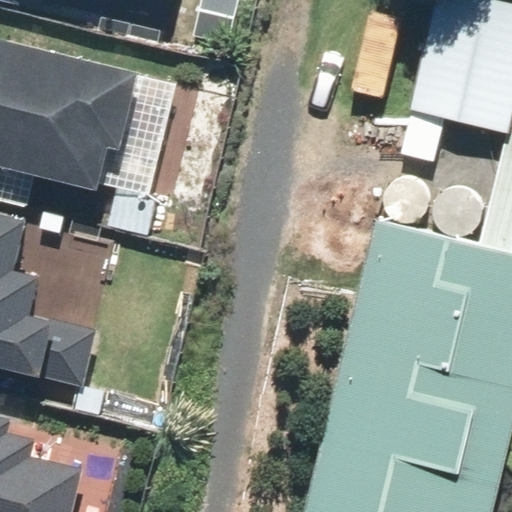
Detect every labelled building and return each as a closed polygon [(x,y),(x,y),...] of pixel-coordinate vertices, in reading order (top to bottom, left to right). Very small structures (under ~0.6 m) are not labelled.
[(249,0),(207,0),(201,38),(241,46),(249,0)] [(435,0),(410,111),(508,133),(511,117),(511,3),(495,0),(435,0)] [(0,150),(120,181),(131,138),(143,141),(163,65),(0,23),(0,150)] [(51,211),(0,199),(0,353),(95,376),(108,325),(75,317),(76,313),(53,307),(63,268),(38,262),(51,211)] [(492,511),(511,429),(511,255),(375,220),(303,511),(492,511)] [(0,511),(84,511),(96,464),(45,451),(48,435),(20,428),(23,415),(0,409),(0,511)]
